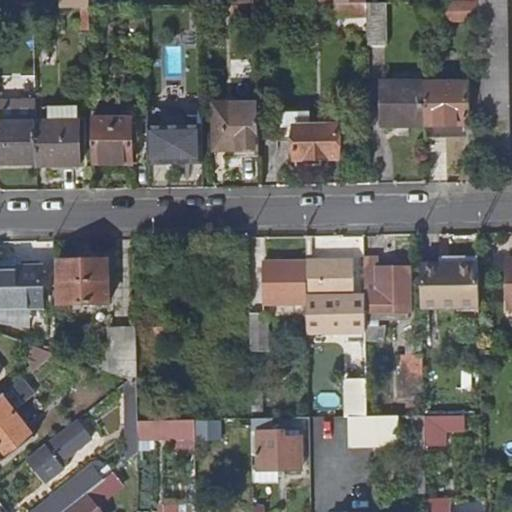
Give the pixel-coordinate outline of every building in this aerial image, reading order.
[(479,124),(479,155),(508,156),(505,0),(476,0),(477,2),(477,22),(478,81),(479,124)] [(477,22),(477,2),(463,2),(437,3),(437,23),(477,22)] [(367,19),(367,4),(353,4),(336,5),(322,5),(322,13),(331,13),(331,19),(367,19)] [(387,46),(387,4),(367,4),(367,19),(368,46),(387,46)] [(142,41),(113,41),(112,56),(142,55),(142,41)] [(423,83),(424,126),(467,124),(479,124),(478,81),(423,83)] [(382,127),(424,126),(423,83),(381,84),(382,127)] [(258,156),(258,104),(215,104),(215,157),(258,156)] [(294,140),(294,158),(338,158),(338,122),(310,122),(310,106),(276,106),(277,140),(294,140)] [(130,115),(91,115),(92,163),(131,163),(131,143),(137,143),(137,129),(131,129),(130,115)] [(35,122),(36,163),(36,166),(77,165),(76,121),(49,121),(35,122)] [(0,164),(36,163),(35,122),(0,122),(0,164)] [(203,126),(146,126),(147,162),(203,162),(203,126)] [(108,258),(58,258),(58,304),(72,303),(72,310),(81,310),(81,304),(109,303),(108,258)] [(353,259),(306,260),(306,267),(307,298),(307,303),(308,334),(365,332),(365,312),(365,297),(354,297),(353,259)] [(380,259),(364,259),(365,297),(365,312),(411,311),(410,267),(380,269),(380,259)] [(306,267),(306,260),(262,261),(263,304),(307,303),(307,298),(306,267)] [(479,297),(479,263),(421,264),(421,298),(479,297)] [(0,266),(0,308),(42,308),(41,266),(0,266)] [(251,312),(252,350),(269,350),(268,311),(251,312)] [(111,373),(136,382),(135,328),(109,328),(111,373)] [(54,353),(56,354),(56,339),(45,339),(45,350),(54,353)] [(32,370),(38,365),(31,345),(23,342),(32,370)] [(38,365),(54,353),(45,350),(31,345),(38,365)] [(403,385),(423,386),(422,355),(420,355),(421,346),(409,345),(410,356),(404,356),(403,385)] [(433,350),(422,350),(422,355),(423,386),(423,388),(429,388),(429,400),(467,399),(467,382),(438,382),(438,367),(446,367),(446,347),(433,347),(433,350)] [(24,376),(2,394),(13,409),(35,391),(24,376)] [(366,416),(366,382),(346,382),(347,416),(348,416),(366,416)] [(2,394),(0,395),(0,459),(2,462),(34,437),(13,409),(2,394)] [(443,414),(423,415),(424,425),(424,446),(444,445),(444,436),(459,436),(458,414),(443,414)] [(398,415),(366,416),(348,416),(348,447),(398,446),(398,415)] [(423,415),(410,415),(410,453),(424,451),(424,446),(424,425),(423,415)] [(271,418),(253,418),(253,459),(254,477),(277,477),(276,465),(299,465),(299,425),(276,425),(276,422),(272,423),(271,418)] [(78,420),(26,460),(46,484),(64,467),(59,461),(91,435),(78,420)] [(150,421),(137,422),(137,429),(138,453),(143,453),(143,444),(150,443),(150,421)] [(130,458),(138,453),(137,429),(126,429),(128,445),(130,449),(130,458)] [(154,452),(143,453),(138,453),(138,475),(154,475),(154,452)] [(33,511),(61,511),(106,477),(95,463),(33,511)] [(117,468),(106,477),(61,511),(103,511),(98,504),(128,481),(117,468)]
